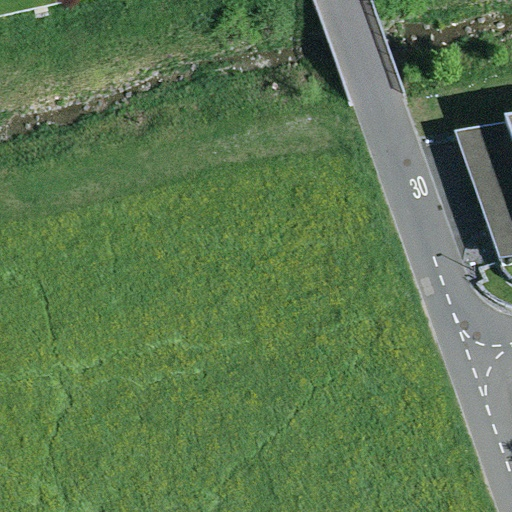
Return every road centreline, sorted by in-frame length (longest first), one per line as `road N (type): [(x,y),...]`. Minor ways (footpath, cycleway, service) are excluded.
road 1 (residential): [(346,0),(469,345)]
road 2 (residential): [(469,345),(511,468)]
